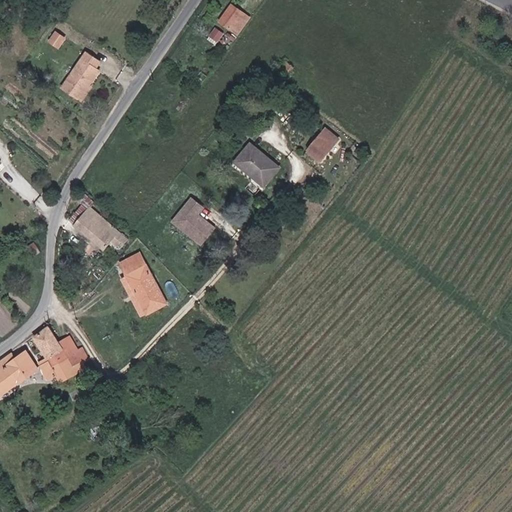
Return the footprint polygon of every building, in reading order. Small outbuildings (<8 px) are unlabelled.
[(222,30),(241,44),(254,28),(235,14),(222,30)] [(50,40),(60,48),(68,37),(57,30),(50,40)] [(71,93),(79,78),(88,62),(85,60),(89,53),(75,45),(53,83),(71,93)] [(289,84),(295,77),(288,71),(282,79),(289,84)] [(71,93),(74,95),(83,81),(79,78),(71,93)] [(311,160),(317,165),(331,147),(326,143),(311,160)] [(338,154),(341,151),(333,144),(331,147),(338,154)] [(317,165),(323,171),(338,154),(331,147),(317,165)] [(269,192),(282,176),(253,152),(238,171),(250,181),(252,179),(269,192)] [(267,195),(269,192),(252,179),(250,181),(267,195)] [(211,233),(199,223),(198,224),(195,222),(196,221),(194,219),(200,212),(188,203),(174,220),(177,223),(178,233),(198,249),(211,233)] [(129,248),(133,243),(93,211),(88,217),(84,214),(75,226),(110,253),(120,241),(129,248)] [(178,233),(177,223),(174,220),(169,226),(178,233)] [(128,280),(147,316),(164,300),(141,257),(122,267),(128,280)] [(142,322),(147,316),(128,280),(122,283),(142,322)] [(149,320),(169,310),(164,300),(147,316),(149,320)] [(76,341),(65,348),(54,330),(39,340),(50,362),(51,364),(68,354),(72,361),(77,369),(90,361),(86,354),(84,355),(76,341)] [(34,381),(42,373),(29,349),(0,370),(0,398),(4,403),(33,379),(34,381)] [(90,361),(96,358),(92,350),(86,354),(90,361)] [(51,364),(55,372),(72,361),(68,354),(51,364)] [(62,377),(77,369),(72,361),(55,372),(49,375),(52,379),(59,378),(62,377)] [(77,369),(80,374),(93,366),(90,361),(77,369)] [(49,375),(55,372),(51,364),(50,362),(44,364),(49,375)] [(62,377),(66,382),(80,374),(77,369),(62,377)]
